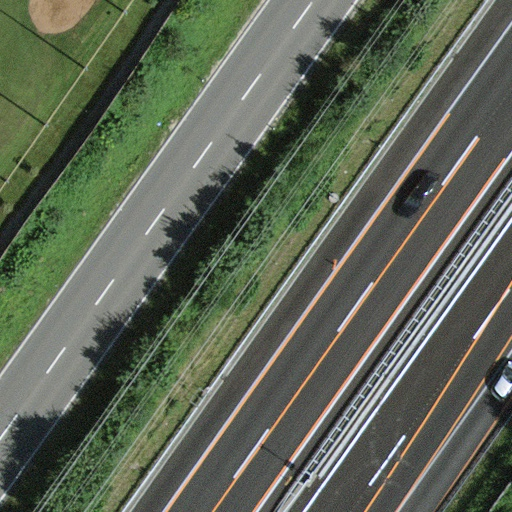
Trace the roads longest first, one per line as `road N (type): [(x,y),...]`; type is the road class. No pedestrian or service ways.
road 1 (primary): [(0,439),(314,0)]
road 2 (motorway): [(511,89),(210,511)]
road 3 (motorway): [(351,511),(511,287)]
